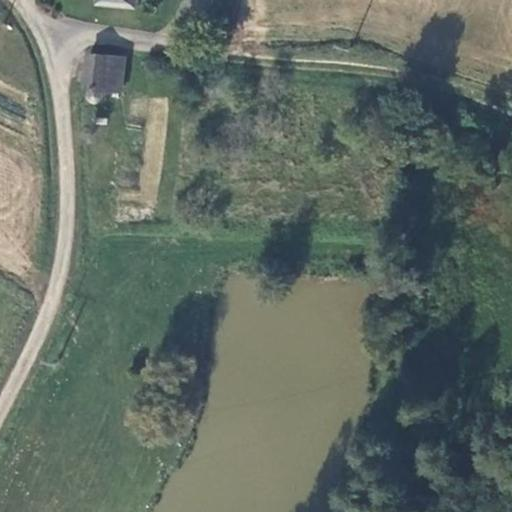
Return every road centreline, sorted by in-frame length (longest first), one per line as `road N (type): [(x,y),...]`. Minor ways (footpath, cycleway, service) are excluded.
road 1 (unclassified): [(0,417),(58,271),(66,200),(61,110),(40,23)]
road 2 (track): [(511,137),(407,95),(144,43)]
